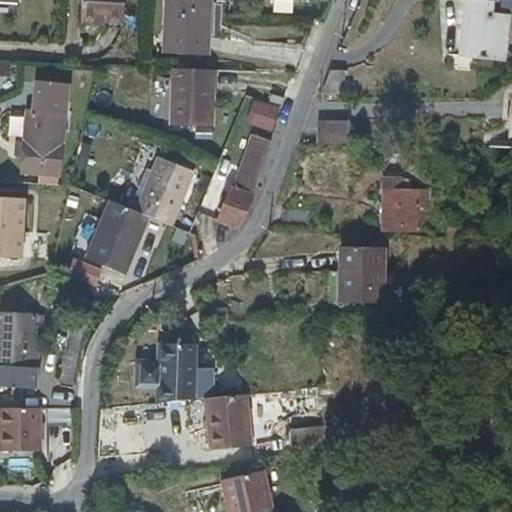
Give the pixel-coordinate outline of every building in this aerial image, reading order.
[(83,0),(83,19),(105,21),(125,22),(124,0),(83,0)] [(211,0),(167,0),(165,53),(209,54),(211,0)] [(501,0),(472,0),(468,57),(504,59),(508,15),(501,14),(501,0)] [(275,43),(243,45),(244,58),(276,56),(275,43)] [(213,126),(215,70),(173,69),(172,125),(213,126)] [(345,70),(331,70),(322,93),(344,93),(345,70)] [(36,112),(62,112),(62,87),(36,87),(36,112)] [(249,102),(246,127),(271,129),(274,104),(249,102)] [(24,172),(59,176),(65,115),(29,112),(24,172)] [(325,122),(324,146),(350,146),(351,122),(325,122)] [(219,222),(240,231),(252,204),(255,195),(274,141),(256,135),(237,190),(231,188),(219,222)] [(149,215),(173,224),(194,171),(159,156),(137,210),(149,215)] [(23,182),(59,184),(59,176),(24,172),(23,182)] [(402,191),(402,181),(386,180),(385,229),(427,229),(428,192),(402,191)] [(0,195),(0,253),(22,254),(25,197),(0,195)] [(137,210),(111,200),(88,258),(126,273),(149,215),(137,210)] [(382,301),(383,249),(344,248),(343,276),(315,276),(315,300),(382,301)] [(102,307),(116,292),(97,287),(92,304),(102,307)] [(0,365),(26,367),(27,354),(37,354),(38,335),(35,334),(35,315),(0,313),(0,323),(0,365)] [(75,383),(83,337),(69,334),(60,380),(75,383)] [(229,352),(228,337),(213,337),(213,352),(229,352)] [(161,384),(160,402),(204,398),(215,397),(215,369),(195,369),(195,344),(161,343),(160,362),(139,362),(139,383),(161,384)] [(26,367),(0,365),(0,379),(25,381),(26,367)] [(253,446),(248,393),(215,397),(204,398),(211,450),(253,446)] [(0,448),(40,449),(41,407),(0,406),(0,407),(0,448)] [(327,438),(326,428),(302,430),(303,440),(327,438)] [(351,448),(352,432),(334,430),(332,445),(351,448)] [(273,511),(265,471),(222,480),(228,511),(273,511)] [(220,506),(212,472),(194,475),(196,486),(161,493),(165,511),(202,511),(199,497),(206,495),(209,509),(220,506)]
